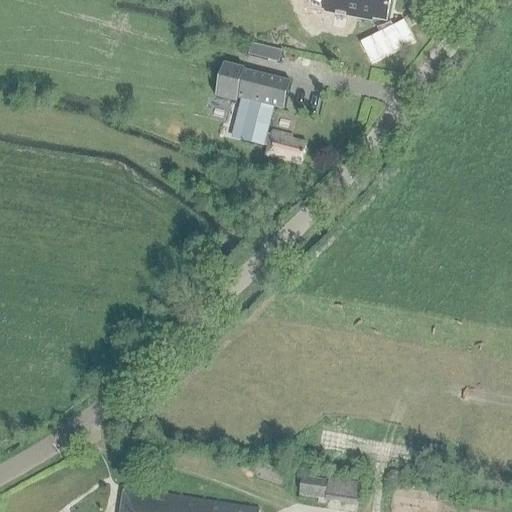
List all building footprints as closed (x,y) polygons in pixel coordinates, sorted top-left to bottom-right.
[(326,0),(324,13),(334,15),(334,17),(345,19),(345,17),(371,22),(371,20),(386,22),(389,0),(326,0)] [(280,67),(284,53),(253,45),(249,58),(280,67)] [(245,71),(224,66),(215,99),(237,104),(238,100),(249,103),(239,142),(263,148),(263,147),(264,147),(267,135),(273,109),(284,112),(291,84),(245,73),(245,71)] [(271,136),(267,135),(264,147),(268,148),(266,156),(300,165),(306,145),(291,141),(292,138),(272,133),(271,136)] [(138,465),(124,463),(122,475),(136,477),(138,465)] [(302,478),(299,496),(324,500),(327,482),(302,478)] [(257,511),(258,509),(124,489),(120,511),(257,511)]
